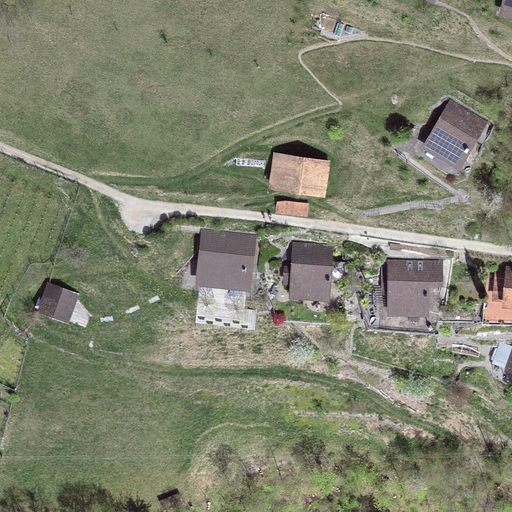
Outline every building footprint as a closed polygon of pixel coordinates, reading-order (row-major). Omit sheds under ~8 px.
[(511,0),(505,0),(502,14),(511,16),(511,0)] [(490,126),(451,103),(424,150),(463,172),(490,126)] [(275,157),(271,190),(325,198),(330,164),(275,157)] [(256,239),(201,237),(199,289),(254,291),(256,239)] [(330,247),(291,246),(289,297),(328,299),(330,247)] [(441,261),(386,263),(387,315),(426,314),(425,285),(442,285),(441,261)] [(511,271),(502,272),(502,307),(511,306),(511,271)] [(83,294),(50,282),(38,316),(71,327),(83,294)]
